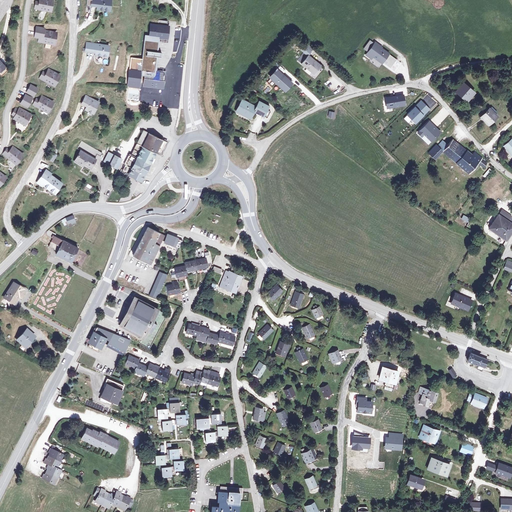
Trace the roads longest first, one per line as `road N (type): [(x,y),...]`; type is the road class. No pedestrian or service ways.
road 1 (residential): [(243,175),(265,143),(303,115),(409,85),(435,95),(482,150)]
road 2 (residential): [(25,245),(10,229),(7,208),(66,102),(72,0)]
road 3 (residential): [(382,309),(344,393),(335,511)]
road 4 (residential): [(42,406),(127,429),(136,454),(124,493)]
road 5 (residential): [(31,0),(0,149)]
road 6 (secondary): [(107,281),(136,223),(187,212),(202,182)]
road 7 (secondary): [(42,406),(107,281)]
road 8 (residential): [(466,488),(511,361)]
road 9 (secondary): [(273,256),(382,309)]
